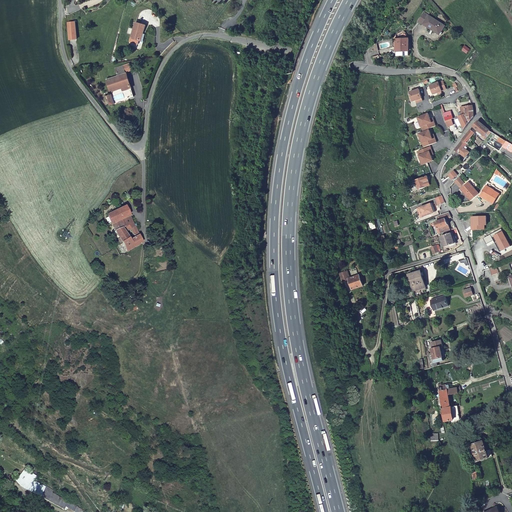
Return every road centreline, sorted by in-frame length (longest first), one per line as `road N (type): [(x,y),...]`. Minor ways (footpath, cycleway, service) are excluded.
road 1 (residential): [(511,402),(467,245),(437,174),(478,115),(461,77),(198,33),(162,61),(138,148),(67,62),(58,0)]
road 2 (motorway): [(339,511),(300,363),(288,240),(305,112),(350,0)]
road 3 (motorway): [(332,0),(293,104),(273,240),(286,365),(324,511)]
